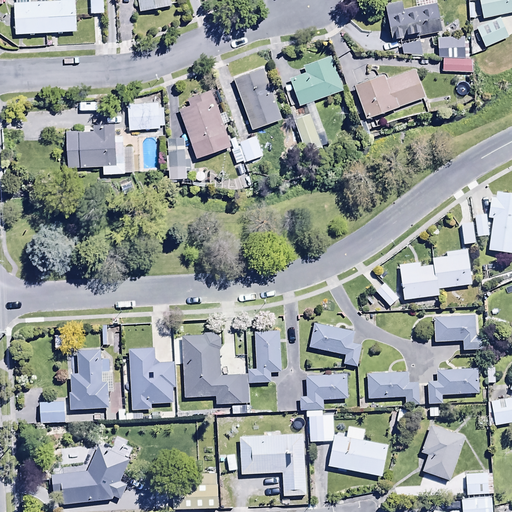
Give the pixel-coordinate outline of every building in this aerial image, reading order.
[(12,0),(13,10),(14,25),(14,37),(76,35),(74,0),(59,0),(60,3),(38,4),(38,0),(12,0)] [(102,0),(89,0),(90,15),(103,15),(102,0)] [(136,0),(139,13),(170,8),(169,0),(136,0)] [(511,0),(479,0),(482,19),(511,14),(511,0)] [(391,43),(400,42),(402,56),(422,58),(418,37),(440,33),(435,6),(403,12),(401,3),(384,6),(391,43)] [(0,24),(14,25),(13,10),(0,10),(0,24)] [(499,19),(475,29),(484,50),(508,39),(499,19)] [(442,60),(468,60),(468,38),(437,38),(437,60),(442,60)] [(343,92),(331,58),(304,68),(306,74),(289,81),(299,108),(343,92)] [(468,60),(442,60),(442,75),(471,75),(471,60),(468,60)] [(281,121),(262,71),(232,82),(251,132),(281,121)] [(353,87),(365,121),(424,100),(414,71),(386,80),(384,76),(353,87)] [(229,148),(210,92),(187,100),(190,109),(179,113),(196,160),(229,148)] [(158,109),(157,104),(127,105),(128,132),(159,130),(159,128),(164,128),(163,109),(158,109)] [(323,155),(309,116),(294,121),(308,160),(323,155)] [(92,133),(66,134),(67,171),(101,169),(102,177),(124,176),(122,138),(114,139),(113,127),(92,128),(92,133)] [(262,158),(255,138),(237,144),(236,140),(230,142),(233,151),(231,152),(236,167),(262,158)] [(184,141),(166,141),(167,182),(185,182),(185,170),(189,170),(189,161),(184,161),(184,141)] [(511,256),(511,197),(496,196),(495,201),(490,201),(487,221),(491,221),(488,254),(511,256)] [(485,218),(474,219),(476,240),(487,238),(485,218)] [(471,226),(461,227),(464,247),(474,246),(471,226)] [(399,268),(403,302),(438,298),(437,291),(471,287),(467,251),(446,253),(447,259),(432,261),(433,270),(419,271),(419,265),(399,268)] [(397,301),(382,286),(374,294),(388,309),(397,301)] [(474,318),(433,320),(434,345),(463,343),(463,353),(483,352),(483,337),(475,338),(474,318)] [(354,334),(314,325),(309,351),(345,358),(343,367),(357,370),(361,348),(352,346),(354,334)] [(246,377),(246,385),(270,385),(269,376),(281,375),(279,334),(253,335),(255,372),(248,372),(248,377),(246,377)] [(246,385),(246,377),(219,378),(218,350),(221,350),(220,337),(181,339),(184,400),(215,399),(215,407),(247,406),(246,385)] [(174,366),(159,366),(154,363),(154,351),(128,352),(131,414),(150,413),(150,406),(173,405),(172,389),(175,389),(174,366)] [(108,361),(101,362),(100,353),(76,354),(78,376),(69,377),(70,396),(67,396),(68,412),(108,410),(107,395),(113,395),(112,376),(109,376),(108,361)] [(477,371),(435,372),(436,383),(427,384),(427,406),(441,406),(441,396),(478,395),(477,371)] [(299,413),(323,411),(323,403),(347,401),(346,376),(306,378),(307,400),(298,400),(299,413)] [(406,376),(366,377),(367,401),(404,400),(405,408),(418,407),(417,386),(407,386),(406,376)] [(511,401),(490,404),(493,428),(511,425),(511,401)] [(64,404),(40,405),(41,427),(66,426),(64,404)] [(124,412),(118,412),(118,423),(132,423),(132,416),(124,416),(124,412)] [(331,444),(330,418),(322,418),(321,413),(305,414),(305,420),(307,420),(308,445),(331,444)] [(465,440),(429,427),(420,454),(427,457),(421,474),(449,484),(465,440)] [(331,444),(326,469),(380,481),(387,449),(362,443),(364,433),(348,430),(345,440),(333,437),(331,444)] [(302,437),(238,440),(240,478),(281,476),(282,499),(305,498),(302,437)] [(96,449),(86,474),(59,477),(62,508),(112,502),(111,498),(120,502),(126,486),(120,484),(129,463),(96,449)] [(171,488),(171,511),(183,511),(218,511),(217,475),(195,475),(195,487),(171,488)] [(461,502),(461,511),(491,511),(489,475),(465,477),(467,501),(461,502)]
